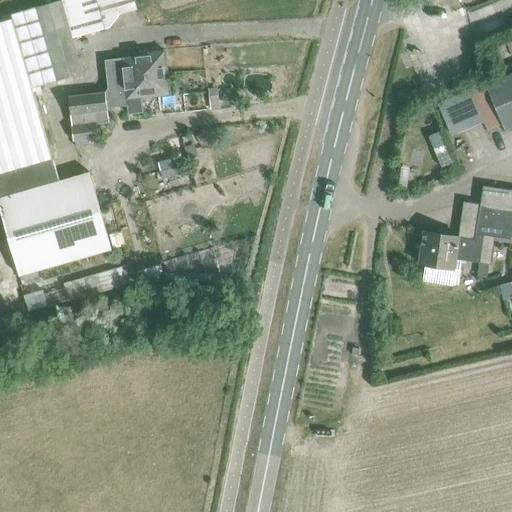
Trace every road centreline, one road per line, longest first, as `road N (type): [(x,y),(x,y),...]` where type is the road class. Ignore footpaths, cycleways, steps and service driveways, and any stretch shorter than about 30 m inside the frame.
road 1 (secondary): [(258,511),(306,270),(373,0)]
road 2 (unknown): [(329,171),(401,179),(511,138)]
